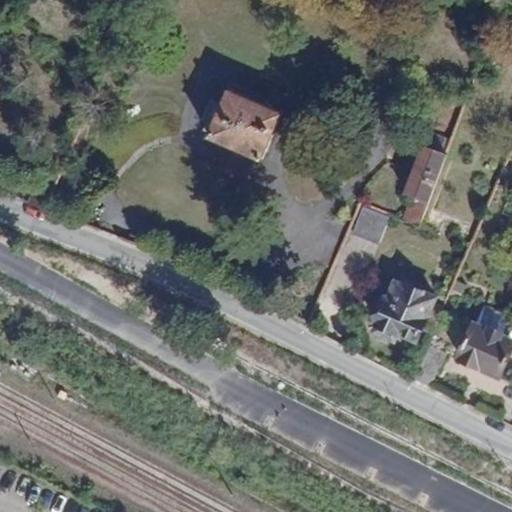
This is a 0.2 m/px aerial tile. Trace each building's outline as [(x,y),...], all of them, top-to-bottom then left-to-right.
[(209,135),(262,158),(283,111),(229,88),(223,103),(215,100),(203,128),(210,131),(209,135)] [(405,218),(421,225),(447,153),(424,145),(407,191),(414,194),(405,218)] [(29,201),(45,208),(58,179),(41,172),(29,201)] [(371,208),(372,206),(365,203),(355,228),(383,239),(392,217),(371,208)] [(395,337),(398,330),(418,339),(437,298),(411,286),(409,290),(396,284),(390,296),(386,295),(375,321),(379,322),(376,329),(395,337)] [(511,316),(487,305),(479,324),(477,323),(462,358),(501,376),(511,351),(511,316)] [(447,352),(432,345),(416,379),(431,386),(447,352)] [(8,377),(30,389),(36,377),(15,365),(8,377)]
